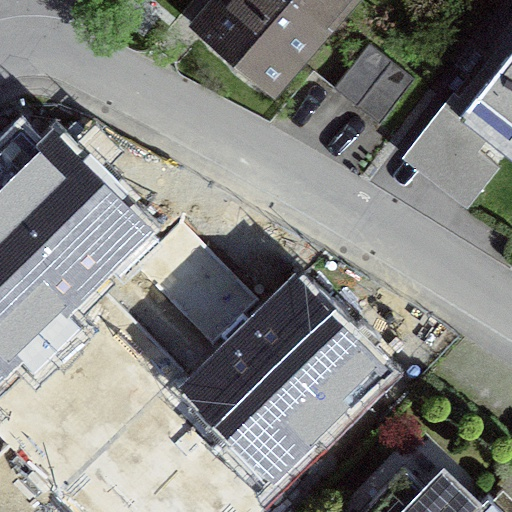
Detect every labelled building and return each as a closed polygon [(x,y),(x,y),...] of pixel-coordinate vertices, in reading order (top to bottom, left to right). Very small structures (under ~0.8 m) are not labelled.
[(340,0),(209,0),(191,22),(267,87),(340,0)] [(408,76),(368,45),(333,89),(374,120),(408,76)] [(511,49),(460,115),(511,156),(511,49)] [(0,362),(146,223),(56,129),(0,182),(0,362)] [(265,301),(189,219),(137,267),(214,351),(265,301)] [(389,361),(299,268),(283,284),(265,301),(214,351),(187,376),(277,469),(389,361)] [(492,498),(450,458),(427,481),(412,467),(368,511),(511,511),(511,498),(501,488),(492,498)]
